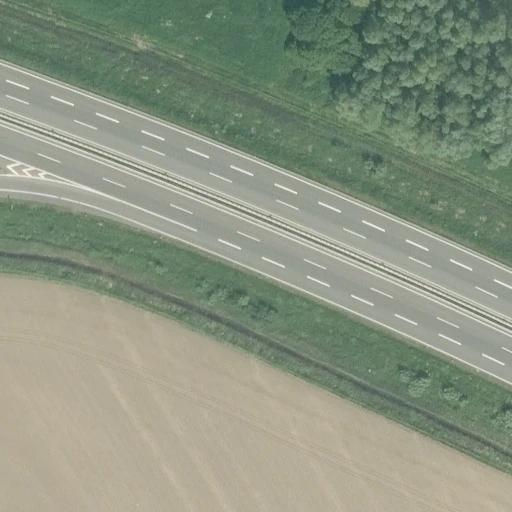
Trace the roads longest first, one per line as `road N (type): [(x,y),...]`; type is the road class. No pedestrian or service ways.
road 1 (motorway): [(511,306),(227,181),(0,94)]
road 2 (motorway): [(101,179),(511,354)]
